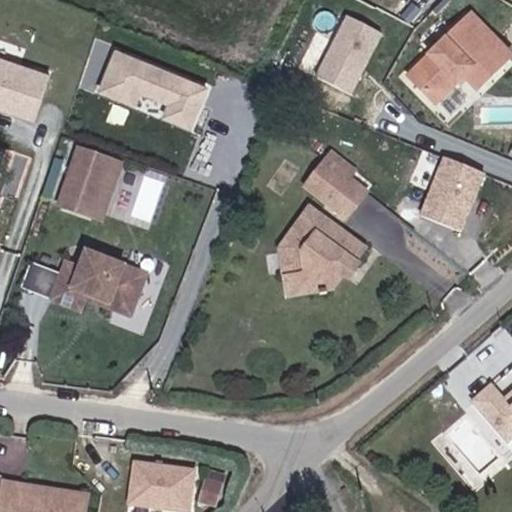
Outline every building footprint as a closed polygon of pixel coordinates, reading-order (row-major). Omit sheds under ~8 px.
[(316,75),(354,93),(385,31),(347,12),(316,75)] [(476,90),(511,56),(471,16),(409,76),(435,103),(463,76),(476,90)] [(0,52),(25,58),(27,45),(0,40),(0,52)] [(98,92),(197,128),(214,81),(115,45),(98,92)] [(43,143),(52,115),(0,97),(0,113),(6,116),(2,130),(43,143)] [(100,221),(122,163),(79,147),(57,206),(100,221)] [(347,218),(369,188),(353,177),(359,169),(334,151),(306,189),(347,218)] [(420,214),(464,231),(488,172),(445,154),(420,214)] [(363,256),(367,247),(313,205),(282,249),(289,295),(344,291),(351,274),(360,278),(370,262),(363,256)] [(129,316),(145,275),(86,253),(80,269),(67,264),(53,300),(80,311),(85,299),(129,316)] [(511,375),(498,389),(491,381),(470,401),(511,446),(511,375)] [(128,506),(194,511),(198,464),(132,459),(128,506)] [(214,506),(223,477),(209,473),(201,502),(214,506)] [(84,511),(86,496),(66,494),(65,503),(22,496),(23,487),(3,484),(0,505),(0,511),(84,511)] [(65,503),(66,494),(23,487),(22,496),(65,503)]
